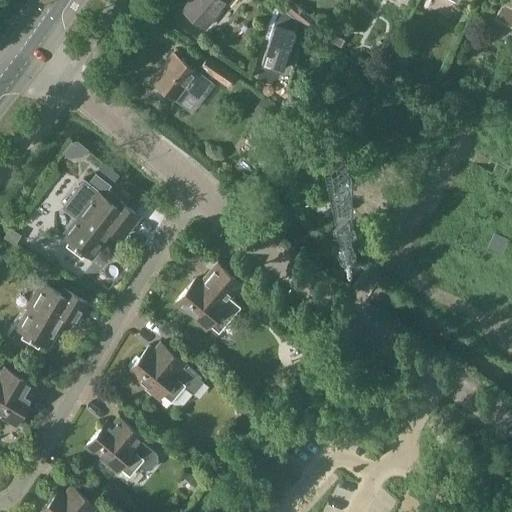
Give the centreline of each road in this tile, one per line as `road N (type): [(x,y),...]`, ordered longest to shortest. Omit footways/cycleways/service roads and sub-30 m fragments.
road 1 (residential): [(511,432),(371,330),(196,181)]
road 2 (residential): [(7,497),(31,471),(196,181)]
road 3 (residential): [(196,181),(27,51)]
